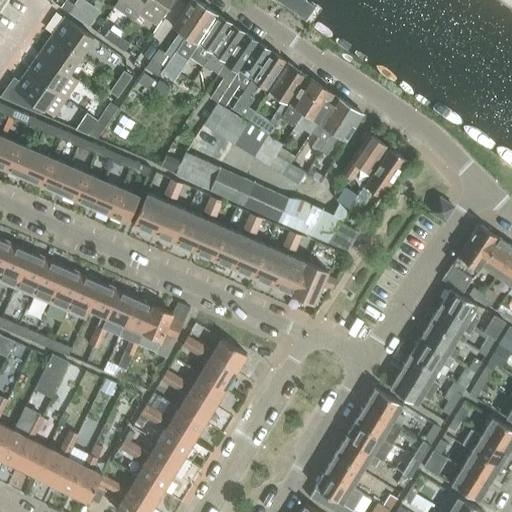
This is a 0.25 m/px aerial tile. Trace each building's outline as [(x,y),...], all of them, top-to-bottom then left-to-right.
[(132,18),(138,10),(144,0),(118,0),(114,6),(132,18)] [(144,0),(138,10),(156,23),(172,0),(144,0)] [(198,0),(191,0),(189,3),(173,26),(180,31),(165,53),(158,48),(145,67),(153,73),(157,75),(170,56),(175,49),(176,50),(185,35),(206,5),(198,0)] [(322,12),(304,0),(280,0),(314,24),(322,12)] [(68,12),(79,19),(84,11),(74,4),(68,12)] [(190,56),(198,43),(199,42),(218,14),(206,5),(185,35),(176,50),(175,49),(170,56),(175,60),(180,53),(188,59),(190,56)] [(84,11),(79,19),(89,26),(95,18),(84,11)] [(190,56),(203,65),(212,51),(232,23),(218,14),(199,42),(198,43),(190,56)] [(366,43),(327,15),(319,27),(358,54),(366,43)] [(65,17),(52,35),(81,55),(94,37),(65,17)] [(225,60),(245,32),(232,23),(212,51),(204,64),(212,69),(215,64),(221,68),(225,60)] [(109,28),(104,36),(114,44),(120,36),(109,28)] [(223,77),(210,97),(218,102),(232,78),(238,69),(258,41),(245,32),(225,60),(221,68),(217,73),(223,77)] [(52,35),(40,53),(69,73),(81,55),(52,35)] [(120,36),(114,44),(124,51),(130,43),(120,36)] [(239,84),(245,88),(252,78),(271,50),(258,41),(238,69),(232,78),(230,81),(219,100),(226,104),(239,84)] [(266,88),(285,60),(271,50),(252,78),(245,88),(240,94),(231,108),(249,119),(255,111),(255,110),(248,105),(254,96),(250,94),(258,82),(266,88)] [(79,80),(69,73),(40,53),(27,70),(66,98),(79,80)] [(269,91),(283,100),(270,120),(255,111),(249,119),(248,121),(259,127),(258,128),(268,134),(271,136),(277,125),(280,119),(288,104),(289,102),(306,75),(288,62),(269,91)] [(39,113),(42,108),(53,116),(66,98),(27,70),(19,81),(14,78),(1,97),(39,113)] [(117,81),(125,86),(132,75),(124,70),(117,81)] [(137,81),(149,89),(151,91),(157,81),(144,72),(137,81)] [(289,102),(288,104),(280,119),(294,128),(296,124),(304,112),(321,85),(306,75),(289,102)] [(125,86),(117,81),(110,91),(118,96),(125,86)] [(299,132),(301,127),(310,134),(311,132),(318,122),(335,94),(321,85),(304,112),(296,124),(294,128),(299,132)] [(311,132),(318,136),(312,145),(320,150),(326,141),(332,131),(349,104),(335,94),(318,122),(311,132)] [(0,101),(0,111),(9,116),(12,107),(0,101)] [(217,103),(204,123),(224,136),(238,115),(217,103)] [(346,141),(363,114),(349,104),(332,131),(326,141),(320,150),(327,154),(339,136),(346,141)] [(12,107),(9,116),(26,123),(30,115),(12,107)] [(98,120),(106,125),(113,115),(105,109),(98,120)] [(30,115),(26,123),(43,131),(47,122),(30,115)] [(238,115),(224,136),(235,143),(248,122),(238,115)] [(106,125),(98,120),(88,133),(98,137),(106,125)] [(47,122),(43,131),(61,138),(64,130),(47,122)] [(248,122),(235,143),(245,149),(258,128),(248,122)] [(258,128),(245,149),(255,155),(268,134),(258,128)] [(64,130),(61,138),(78,146),(82,137),(64,130)] [(342,171),(350,177),(358,165),(368,172),(387,145),(369,133),(342,171)] [(268,134),(255,155),(265,162),(272,151),(279,141),(268,134)] [(1,135),(0,137),(0,167),(6,170),(18,143),(1,135)] [(82,137),(78,146),(95,153),(99,145),(82,137)] [(18,143),(6,170),(24,177),(35,150),(18,143)] [(99,145),(95,153),(113,161),(116,152),(99,145)] [(365,185),(381,196),(407,159),(390,147),(365,185)] [(35,150),(24,177),(41,185),(53,158),(35,150)] [(186,151),(176,173),(187,178),(197,156),(186,151)] [(272,151),(265,162),(282,172),(288,162),(272,151)] [(116,152),(113,161),(130,168),(134,160),(116,152)] [(197,156),(187,178),(210,189),(220,167),(197,156)] [(53,158),(41,185),(58,192),(70,165),(53,158)] [(134,160),(130,168),(147,176),(151,167),(134,160)] [(288,162),(282,172),(299,183),(305,172),(288,162)] [(70,165),(58,192),(76,200),(87,173),(70,165)] [(220,167),(210,189),(232,199),(242,177),(220,167)] [(87,173),(76,200),(93,207),(104,180),(87,173)] [(242,177),(232,199),(244,204),(254,182),(242,177)] [(180,191),(183,183),(177,181),(171,178),(168,186),(180,191)] [(104,180),(93,207),(110,215),(122,188),(104,180)] [(254,182),(244,204),(255,209),(265,187),(254,182)] [(168,186),(164,194),(170,196),(176,199),(180,191),(168,186)] [(265,187),(255,209),(266,215),(276,192),(265,187)] [(122,188),(110,215),(128,223),(139,196),(122,188)] [(168,201),(147,192),(133,225),(154,234),(168,201)] [(276,192),(266,215),(278,220),(288,197),(276,192)] [(219,208),(222,201),(216,198),(211,195),(207,203),(219,208)] [(288,197),(278,220),(290,225),(301,199),(288,197)] [(430,211),(445,220),(454,206),(439,197),(430,211)] [(301,199),(290,225),(301,230),(312,204),(301,199)] [(188,209),(168,201),(154,234),(174,242),(188,209)] [(322,239),(328,242),(341,221),(340,221),(347,209),(339,202),(333,213),(334,214),(322,239)] [(207,203),(204,211),(210,213),(216,216),(219,208),(207,203)] [(312,204),(301,230),(311,235),(323,209),(312,204)] [(208,218),(188,209),(174,242),(194,251),(208,218)] [(311,235),(322,239),(334,214),(333,213),(333,214),(323,209),(311,235)] [(259,225),(262,218),(256,215),(250,213),(247,220),(259,225)] [(228,226),(208,218),(194,251),(213,259),(228,226)] [(247,220),(244,228),(250,230),(256,233),(259,225),(247,220)] [(341,221),(328,242),(347,250),(355,238),(359,232),(358,231),(341,221)] [(478,268),(481,263),(499,237),(479,223),(458,255),(478,268)] [(247,235),(228,226),(213,259),(233,268),(247,235)] [(298,242),(302,235),(296,232),(290,230),(286,237),(298,242)] [(267,244),(247,235),(233,268),(253,277),(267,244)] [(0,237),(0,275),(14,243),(0,237)] [(286,237),(283,245),(289,248),(295,250),(298,242),(286,237)] [(481,263),(497,274),(511,251),(511,245),(499,237),(481,263)] [(14,243),(0,275),(0,280),(16,287),(31,251),(14,243)] [(287,252),(267,244),(253,277),(273,285),(287,252)] [(31,251),(16,287),(33,295),(48,258),(31,251)] [(511,251),(497,274),(511,284),(511,251)] [(307,261),(287,252),(273,285),(293,294),(307,261)] [(48,258),(33,295),(50,302),(66,266),(48,258)] [(314,303),(322,284),(332,288),(336,279),(326,274),(328,270),(307,261),(293,294),(314,303)] [(66,266),(50,302),(67,310),(83,273),(66,266)] [(83,273),(67,310),(85,317),(89,308),(100,281),(83,273)] [(106,328),(101,326),(106,315),(118,288),(100,281),(89,308),(102,314),(97,324),(93,334),(102,338),(106,328)] [(106,328),(111,317),(124,323),(136,296),(118,288),(106,315),(101,326),(106,328)] [(450,288),(440,305),(474,326),(479,318),(472,313),(477,304),(450,288)] [(136,296),(124,323),(137,329),(133,340),(129,338),(124,350),(132,353),(138,341),(154,304),(136,296)] [(172,312),(169,320),(182,325),(190,307),(178,302),(172,312)] [(172,312),(154,304),(138,341),(156,349),(155,351),(167,357),(176,338),(182,325),(169,320),(172,312)] [(440,305),(430,321),(457,338),(462,329),(469,333),(474,326),(440,305)] [(496,316),(485,333),(495,339),(506,322),(496,316)] [(2,317),(0,322),(0,325),(16,333),(20,324),(2,317)] [(430,321),(420,337),(447,354),(457,338),(430,321)] [(20,324),(16,333),(33,340),(37,332),(20,324)] [(37,332),(33,340),(51,348),(54,339),(37,332)] [(93,334),(89,343),(93,345),(98,347),(102,338),(93,334)] [(196,341),(188,335),(182,344),(191,350),(196,341)] [(420,337),(410,354),(437,370),(447,354),(420,337)] [(205,346),(202,350),(235,371),(246,353),(221,338),(213,351),(205,346)] [(54,339),(51,348),(68,355),(72,347),(54,339)] [(205,346),(196,341),(191,350),(200,355),(202,350),(205,346)] [(202,350),(200,355),(208,359),(200,372),(225,388),(235,371),(202,350)] [(410,354),(400,370),(427,387),(437,370),(410,354)] [(175,375),(167,369),(161,378),(170,384),(175,375)] [(427,387),(400,370),(390,387),(417,403),(427,387)] [(184,380),(181,385),(214,405),(225,388),(200,372),(192,385),(184,380)] [(184,380),(175,375),(170,384),(179,389),(181,385),(184,380)] [(181,385),(179,389),(187,393),(179,406),(204,422),(214,405),(181,385)] [(375,387),(365,404),(392,421),(402,404),(375,387)] [(155,409),(146,403),(140,412),(149,418),(155,409)] [(382,437),(392,421),(365,404),(355,420),(382,437)] [(14,429),(0,456),(17,465),(26,448),(23,446),(27,436),(24,435),(29,423),(35,412),(40,415),(41,413),(26,405),(19,418),(14,429)] [(163,414),(161,419),(194,439),(204,422),(179,406),(171,419),(163,414)] [(155,409),(149,418),(158,423),(161,419),(163,414),(155,409)] [(29,423),(37,427),(43,416),(40,415),(35,412),(29,423)] [(511,428),(492,416),(482,433),(509,450),(511,444),(511,428)] [(161,419),(158,423),(166,427),(158,440),(183,456),(194,439),(161,419)] [(382,437),(355,420),(345,437),(372,453),(382,437)] [(0,456),(14,429),(0,422),(0,456)] [(24,435),(27,436),(31,438),(37,427),(29,423),(24,435)] [(403,428),(399,434),(417,445),(421,439),(403,428)] [(430,429),(424,440),(430,444),(437,433),(430,429)] [(64,441),(72,445),(78,434),(70,430),(64,441)] [(482,433),(472,449),(499,466),(509,450),(482,433)] [(31,438),(27,436),(23,446),(26,448),(17,465),(35,474),(49,447),(31,438)] [(134,443),(125,437),(120,446),(128,452),(134,443)] [(345,437),(335,453),(362,470),(372,453),(345,437)] [(417,445),(411,455),(420,460),(430,444),(424,440),(421,439),(417,445)] [(183,456),(158,440),(150,453),(142,448),(140,453),(173,473),(183,456)] [(59,452),(63,454),(66,456),(72,445),(64,441),(59,452)] [(142,448),(134,443),(128,452),(137,457),(140,453),(142,448)] [(35,474),(52,483),(61,465),(58,464),(63,454),(59,452),(49,447),(35,474)] [(472,449),(462,466),(489,482),(499,466),(472,449)] [(84,465),(92,469),(97,457),(89,453),(84,465)] [(173,473),(140,453),(137,457),(145,462),(137,475),(162,490),(173,473)] [(335,453),(325,469),(352,486),(362,470),(335,453)] [(52,483),(70,492),(84,465),(66,456),(63,454),(58,464),(61,465),(52,483)] [(411,455),(401,471),(402,472),(410,477),(420,460),(411,455)] [(84,465),(70,492),(88,501),(101,473),(92,469),(84,465)] [(489,482),(462,466),(452,482),(479,499),(489,482)] [(315,486),(342,503),(353,509),(363,492),(352,486),(325,469),(315,486)] [(402,472),(396,483),(404,487),(410,477),(402,472)] [(112,478),(102,473),(98,481),(107,486),(112,478)] [(121,483),(119,487),(152,507),(162,490),(137,475),(129,488),(121,483)] [(112,478),(107,486),(116,491),(119,487),(121,483),(112,478)] [(342,503),(315,486),(309,496),(334,511),(357,511),(353,509),(342,503)] [(148,511),(152,507),(119,487),(116,491),(124,496),(116,509),(121,511),(148,511)] [(447,511),(484,511),(450,491),(448,495),(455,500),(447,511)] [(298,511),(319,511),(305,503),(298,511)]
